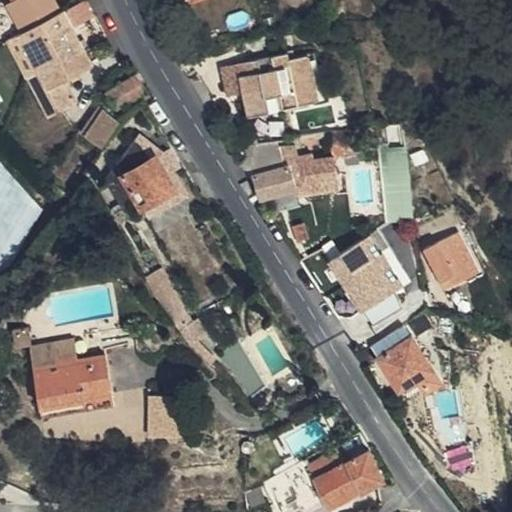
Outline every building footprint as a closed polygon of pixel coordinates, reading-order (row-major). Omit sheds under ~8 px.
[(15,0),(17,3),(10,6),(26,31),(28,34),(22,38),(44,73),(65,111),(82,101),(69,80),(98,62),(64,7),(60,9),(54,0),(15,0)] [(26,31),(10,6),(0,12),(0,15),(15,39),(20,35),(26,31)] [(196,34),(181,28),(178,35),(192,42),(196,34)] [(20,35),(15,39),(9,42),(33,80),(44,73),(22,38),(28,34),(26,31),(20,35)] [(317,54),(312,55),(321,101),(327,99),(317,54)] [(321,101),(312,55),(289,59),(288,55),(274,57),(276,68),(264,71),(261,60),(242,64),(248,93),(252,115),(274,110),(272,99),(284,96),(286,109),(321,101)] [(248,93),(242,64),(220,70),(215,75),(231,97),(248,93)] [(55,118),(65,111),(44,73),(33,80),(55,118)] [(116,109),(144,91),(133,74),(105,92),(116,109)] [(98,146),(116,119),(100,109),(82,135),(98,146)] [(342,130),(327,132),(332,155),(332,156),(354,153),(350,129),(342,130)] [(143,206),(150,216),(190,193),(183,181),(175,167),(183,163),(172,143),(164,147),(137,131),(134,137),(141,141),(150,156),(158,151),(178,186),(143,206)] [(178,186),(158,151),(150,156),(141,141),(134,137),(109,173),(128,204),(139,198),(143,206),(178,186)] [(277,140),(245,144),(249,158),(240,164),(254,175),(283,166),(278,147),(277,140)] [(405,141),(376,145),(386,220),(414,217),(405,141)] [(254,175),(261,200),(296,188),(297,195),(339,186),(332,156),(332,155),(310,160),(297,163),(296,156),(293,144),(278,147),(283,166),(254,175)] [(309,154),(296,156),(297,163),(310,160),(309,154)] [(304,226),(292,230),(298,248),(310,244),(304,226)] [(378,228),(371,233),(403,281),(410,277),(378,228)] [(457,229),(422,248),(444,287),(470,272),(459,252),(466,247),(457,229)] [(403,281),(371,233),(331,259),(364,308),(403,281)] [(466,247),(459,252),(470,272),(478,267),(466,247)] [(163,267),(147,275),(179,326),(192,319),(163,267)] [(192,319),(179,326),(187,340),(194,336),(200,332),(202,331),(203,329),(204,328),(205,326),(205,324),(204,322),(203,320),(202,318),(201,319),(199,318),(198,318),(196,318),(194,318),(192,319)] [(400,323),(378,336),(386,349),(416,328),(408,318),(400,323)] [(117,390),(109,346),(83,349),(79,328),(34,335),(45,400),(117,390)] [(416,328),(386,349),(383,350),(405,382),(423,369),(427,375),(431,381),(445,371),(416,328)] [(207,358),(194,336),(187,340),(200,363),(207,358)] [(240,338),(219,352),(252,392),(269,381),(240,338)] [(423,369),(405,382),(409,387),(427,375),(423,369)] [(153,433),(180,430),(176,390),(149,392),(153,433)] [(273,488),(285,511),(289,511),(303,506),(305,510),(324,501),(325,505),(338,499),(336,498),(357,486),(360,490),(385,477),(369,449),(344,462),(338,450),(273,488)] [(270,482),(244,491),(250,511),(278,499),(273,488),(270,482)]
